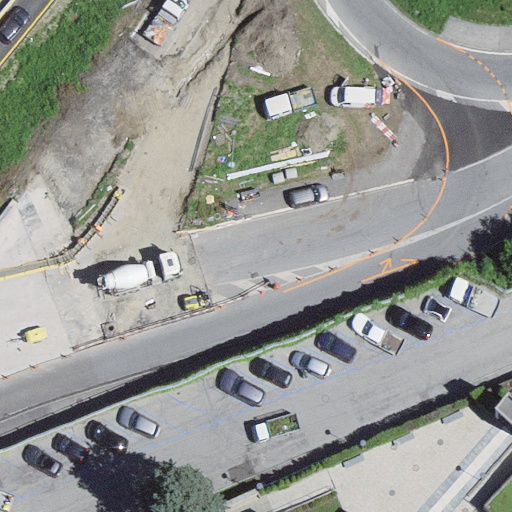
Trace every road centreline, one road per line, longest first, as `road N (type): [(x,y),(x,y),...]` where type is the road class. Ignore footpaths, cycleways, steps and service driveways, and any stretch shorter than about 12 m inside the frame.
road 1 (tertiary): [(0,400),(426,255),(511,215)]
road 2 (tertiary): [(511,171),(375,221),(130,277),(0,295)]
road 3 (primary): [(0,258),(174,0)]
road 4 (primary): [(511,81),(416,63),(345,0)]
